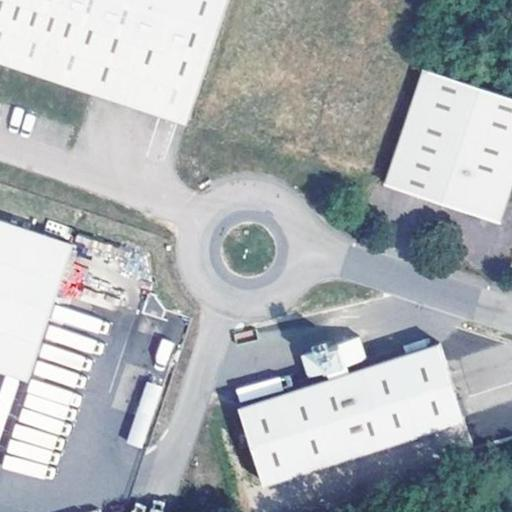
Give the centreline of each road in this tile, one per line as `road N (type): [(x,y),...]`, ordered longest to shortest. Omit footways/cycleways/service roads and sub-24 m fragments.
road 1 (unclassified): [(271,197),(234,196),(204,217),(196,235),(198,272),(224,300),(259,306),(291,289),(307,257)]
road 2 (unclassified): [(511,315),(347,260),(307,257)]
